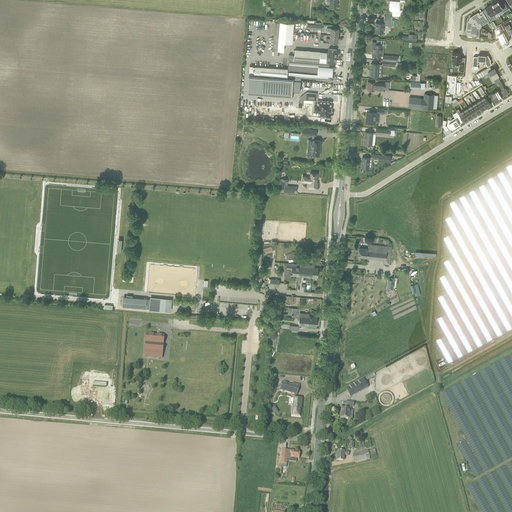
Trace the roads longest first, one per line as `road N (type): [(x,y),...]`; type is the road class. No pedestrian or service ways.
road 1 (unclassified): [(0,411),(317,439)]
road 2 (tertiary): [(317,439),(337,230)]
road 3 (residential): [(511,102),(365,194),(340,194)]
road 4 (tertiary): [(340,194),(358,0)]
